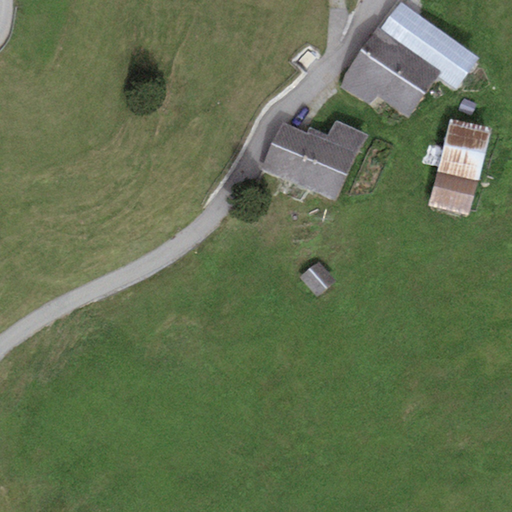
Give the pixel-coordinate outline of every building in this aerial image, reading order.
[(384,29),(457,86),(472,66),(399,9),(384,29)] [(442,83),(379,36),(339,89),(369,111),(376,102),(409,127),(442,83)] [(306,72),(316,62),(307,54),(298,64),(306,72)] [(307,139),(284,127),(260,174),(335,211),(369,143),(336,126),(328,143),(310,133),(307,139)] [(491,140),(450,129),(436,181),(478,192),(491,140)] [(477,192),(436,181),(427,215),(468,226),(477,192)] [(314,269),(295,281),(307,302),(327,290),(314,269)]
